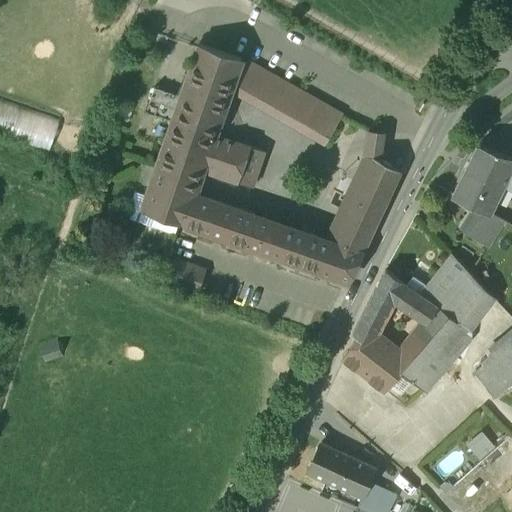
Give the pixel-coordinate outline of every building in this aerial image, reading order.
[(198,44),(142,210),(184,225),(195,194),(203,170),(215,134),(230,92),(241,58),(198,44)] [(341,116),(241,58),(230,92),(324,145),(341,116)] [(0,102),(0,131),(52,144),(59,118),(0,102)] [(263,151),(215,134),(203,170),(251,186),(263,151)] [(511,161),(511,157),(480,145),(477,145),(452,197),(483,212),(487,214),(489,211),(504,179),(511,161)] [(372,155),(331,242),(361,253),(400,170),(372,155)] [(257,216),(195,194),(184,225),(246,247),(257,216)] [(487,214),(483,212),(474,227),(470,224),(464,233),(486,247),(502,220),(489,211),(487,214)] [(331,242),(257,216),(246,247),(347,282),(361,253),(331,242)] [(492,296),(451,253),(426,285),(419,294),(459,323),(459,324),(467,330),(492,296)] [(203,270),(176,260),(168,283),(195,293),(203,270)] [(406,285),(386,270),(386,271),(385,270),(352,334),(356,337),(368,347),(375,334),(393,301),(425,322),(449,338),(459,324),(459,323),(419,294),(406,285)] [(426,285),(413,276),(406,285),(419,294),(426,285)] [(449,338),(425,322),(400,352),(390,365),(398,371),(410,380),(425,392),(457,352),(472,334),(467,330),(459,324),(449,338)] [(511,331),(487,352),(488,355),(509,384),(511,382),(511,331)] [(400,352),(375,334),(368,347),(356,337),(343,359),(383,391),(388,384),(398,371),(390,365),(400,352)] [(488,355),(480,361),(483,365),(474,372),(492,398),(509,384),(488,355)] [(410,380),(398,371),(388,384),(401,393),(410,380)] [(466,443),(480,459),(496,446),(482,430),(466,443)] [(353,457),(321,442),(307,473),(339,487),(353,457)] [(375,467),(353,457),(339,487),(361,497),(368,482),(375,467)] [(386,511),(395,495),(368,482),(361,497),(365,499),(361,508),(370,511),(377,511),(378,509),(383,511),(386,511)]
